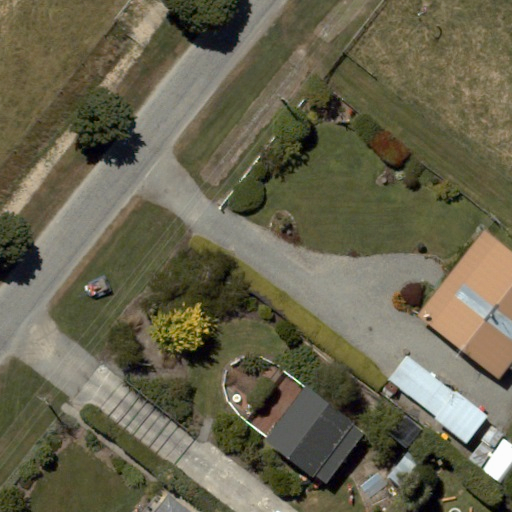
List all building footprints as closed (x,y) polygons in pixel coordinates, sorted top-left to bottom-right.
[(511,263),(486,245),(422,334),(501,390),(511,373),(511,263)] [(411,349),(386,377),(464,445),(489,417),(411,349)] [(309,390),(264,452),(325,495),(370,433),(309,390)] [(511,437),(489,417),(464,445),(504,480),(511,471),(511,437)] [(173,511),(159,501),(151,511),(173,511)]
